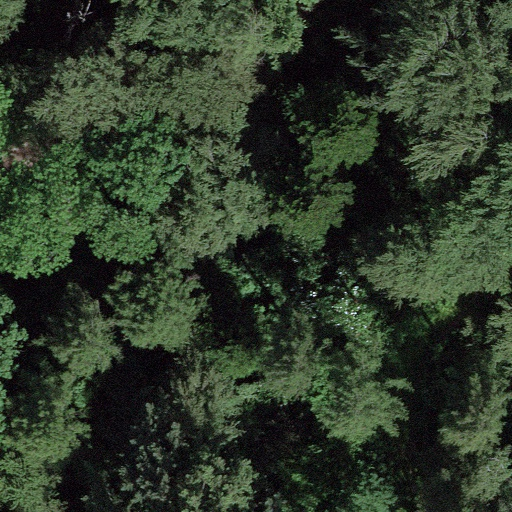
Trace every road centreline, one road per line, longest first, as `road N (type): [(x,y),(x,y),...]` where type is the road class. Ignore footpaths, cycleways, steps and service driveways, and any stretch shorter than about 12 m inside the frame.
road 1 (track): [(307,0),(0,165)]
road 2 (track): [(405,511),(398,445),(413,365),(453,306),(511,260)]
